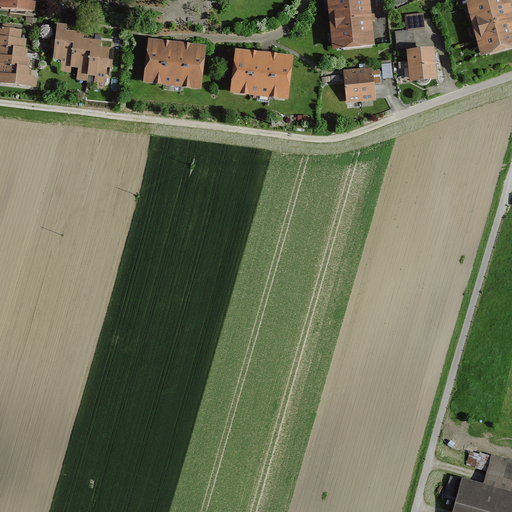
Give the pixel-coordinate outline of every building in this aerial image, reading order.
[(0,0),(0,1),(1,1),(0,5),(0,10),(36,15),(38,3),(31,2),(31,0),(0,0)] [(367,0),(330,0),(335,47),(372,44),(367,0)] [(511,21),(506,0),(476,0),(469,2),(483,51),(511,43),(511,21)] [(408,31),(424,30),(423,15),(407,16),(408,31)] [(70,26),(60,24),(52,74),(71,77),(72,71),(78,72),(76,83),(87,85),(88,75),(100,77),(98,88),(104,89),(110,50),(102,49),(103,42),(85,39),(86,34),(69,31),(70,26)] [(22,33),(0,30),(0,85),(36,90),(38,78),(32,77),(35,54),(27,53),(29,43),(21,42),(22,33)] [(199,85),(204,47),(151,41),(146,79),(199,85)] [(433,48),(409,50),(411,78),(435,76),(433,48)] [(284,95),(289,57),(238,51),(233,89),(284,95)] [(371,69),(345,72),(348,100),(374,97),(371,69)] [(482,466),(485,452),(470,449),(468,464),(482,466)] [(511,511),(511,462),(492,457),(485,484),(464,478),(454,511),(511,511)]
